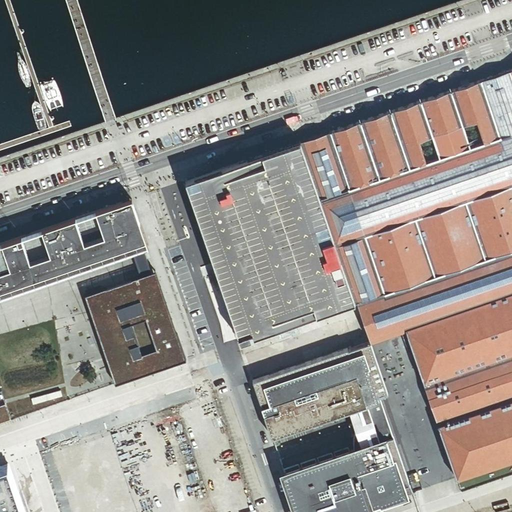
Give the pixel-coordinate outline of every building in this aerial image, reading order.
[(511,70),(497,76),(329,132),(317,136),(304,141),(227,167),(200,176),(188,180),(194,197),(208,240),(215,261),(217,264),(218,268),(230,305),(242,341),(248,339),(274,330),(305,320),(360,301),(366,316),(374,341),(375,343),(387,339),(409,331),(442,427),(460,478),(511,460),(511,70)] [(137,204),(135,198),(0,244),(0,296),(136,250),(146,247),(151,245),(145,229),(137,204)] [(146,247),(136,250),(143,275),(89,293),(117,384),(185,360),(171,307),(167,309),(154,271),(146,247)] [(158,269),(154,271),(167,309),(171,307),(158,269)] [(392,394),(374,341),(351,349),(351,347),(256,379),(274,436),(276,435),(277,437),(291,433),(290,430),(292,430),(293,432),(307,427),(306,425),(309,424),(310,426),(324,421),(323,419),(325,418),(326,420),(340,415),(339,413),(342,412),(342,414),(357,410),(356,407),(359,406),(361,421),(352,424),(356,435),(357,434),(357,449),(352,451),(351,448),(337,453),(338,455),(335,456),(335,454),(320,459),(321,461),(319,462),(318,459),(304,464),(305,466),(302,467),(301,465),(287,470),(288,472),(287,472),(300,511),(358,511),(375,507),(372,497),(378,495),(381,505),(416,494),(383,398),(392,394)] [(6,404),(0,405),(0,423),(11,420),(6,404)] [(0,511),(15,511),(3,475),(0,475),(0,511)]
